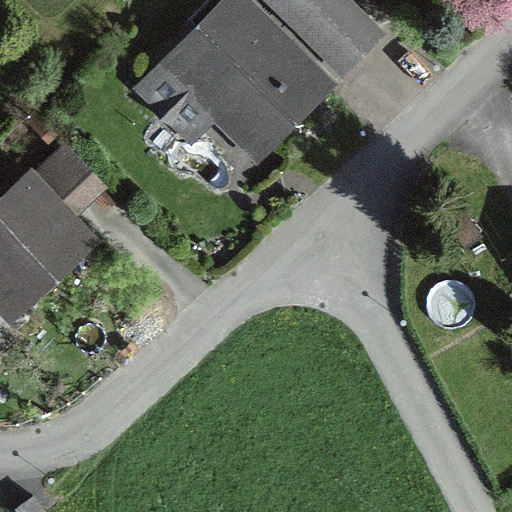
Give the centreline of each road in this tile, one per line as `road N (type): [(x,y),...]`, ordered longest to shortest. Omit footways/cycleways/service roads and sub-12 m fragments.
road 1 (residential): [(0,463),(52,470),(326,238)]
road 2 (residential): [(477,511),(326,238)]
road 3 (residential): [(326,238),(511,49)]
